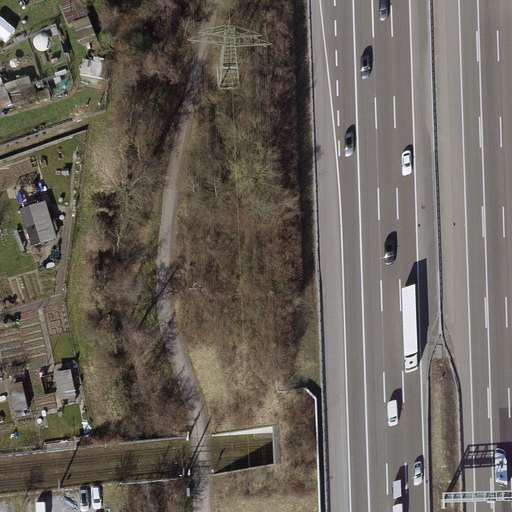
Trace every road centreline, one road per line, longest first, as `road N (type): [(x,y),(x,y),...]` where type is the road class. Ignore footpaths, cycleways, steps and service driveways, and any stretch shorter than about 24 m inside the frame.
road 1 (motorway): [(373,0),(389,511)]
road 2 (motorway): [(511,473),(510,117)]
